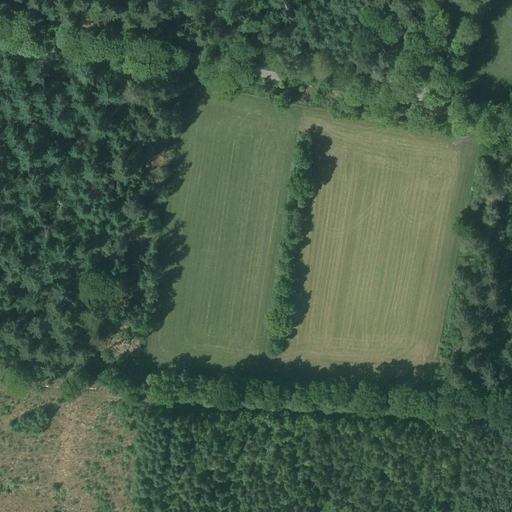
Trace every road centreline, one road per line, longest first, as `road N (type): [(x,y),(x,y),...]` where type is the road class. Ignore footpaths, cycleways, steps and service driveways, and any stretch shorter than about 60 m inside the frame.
road 1 (track): [(432,0),(404,62),(0,6)]
road 2 (unclassified): [(0,22),(410,102)]
